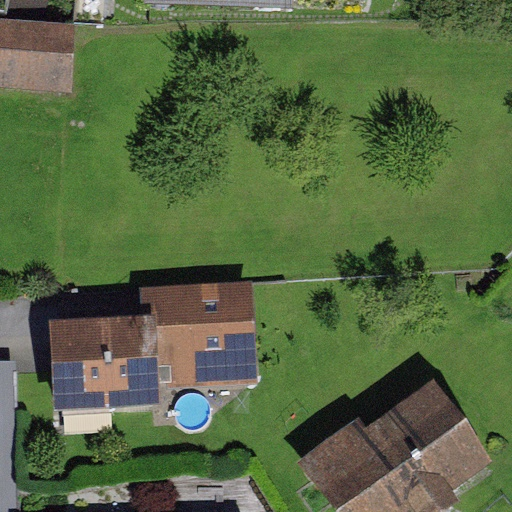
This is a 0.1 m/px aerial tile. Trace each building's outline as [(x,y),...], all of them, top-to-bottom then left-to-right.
[(19,0),(0,0),(0,11),(16,15),(19,0)] [(155,0),(155,6),(293,10),(293,0),(155,0)] [(77,40),(0,34),(0,88),(73,93),(77,40)] [(166,332),(69,336),(72,414),(169,410),(168,385),(267,381),(263,288),(164,292),(165,314),(166,332)] [(0,468),(21,469),(20,360),(0,359),(0,468)] [(453,395),(417,420),(387,441),(379,429),(322,469),(352,511),(458,511),(474,501),(467,491),(503,466),(453,395)]
